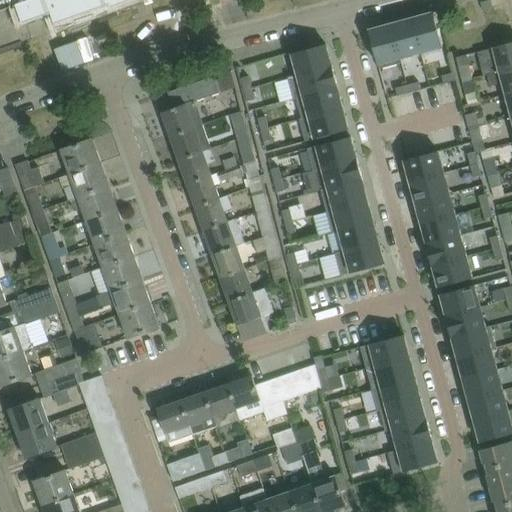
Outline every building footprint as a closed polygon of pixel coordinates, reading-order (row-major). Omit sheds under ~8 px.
[(0,0),(0,49),(31,38),(24,18),(50,9),(55,22),(117,0),(0,0)] [(430,16),(409,21),(418,56),(440,50),(430,16)] [(409,21),(388,27),(397,61),(418,56),(409,21)] [(388,27),(366,32),(376,72),(398,66),(397,61),(388,27)] [(511,41),(492,47),(496,61),(492,62),(495,72),(511,67),(511,41)] [(293,55),(299,77),(333,68),(327,46),(293,55)] [(471,78),(467,64),(457,67),(461,80),(471,78)] [(511,92),(511,67),(495,72),(486,75),(489,86),(501,83),(504,94),(511,92)] [(333,68),(299,77),(304,98),(339,89),(333,68)] [(202,124),(194,100),(219,91),(213,75),(167,92),(173,107),(161,112),(170,136),(202,124)] [(249,77),(240,80),(244,92),(252,89),(249,77)] [(475,92),(471,78),(461,80),(465,94),(475,92)] [(439,87),(437,79),(425,82),(427,90),(439,87)] [(418,92),(416,84),(404,87),(406,95),(418,92)] [(406,95),(404,87),(392,90),(394,99),(406,95)] [(252,89),(244,92),(247,104),(255,101),(252,89)] [(339,89),(304,98),(310,119),(344,109),(339,89)] [(310,119),(316,140),(350,131),(344,109),(310,119)] [(247,135),(241,111),(230,114),(237,137),(247,135)] [(474,112),(464,114),(468,128),(478,126),(474,112)] [(259,119),(251,122),(254,134),(262,131),(259,119)] [(210,147),(202,124),(170,136),(178,158),(210,147)] [(489,138),(485,124),(478,126),(468,128),(471,142),(481,140),(489,138)] [(262,131),(254,134),(257,145),(266,143),(262,131)] [(253,159),(247,135),(237,137),(243,162),(253,159)] [(100,162),(92,138),(60,149),(69,173),(100,162)] [(318,147),(323,169),(358,160),(352,138),(318,147)] [(469,143),(461,145),(464,158),(473,156),(469,143)] [(215,160),(210,147),(178,158),(186,182),(210,173),(207,163),(215,160)] [(400,162),(406,183),(441,174),(435,152),(400,162)] [(221,159),(225,168),(237,164),(233,155),(221,159)] [(482,160),(486,174),(496,171),(492,157),(482,160)] [(260,183),(253,159),(243,162),(249,186),(260,183)] [(358,160),(323,169),(329,190),(364,180),(358,160)] [(30,169),(27,161),(16,165),(24,189),(34,186),(44,182),(38,166),(30,169)] [(108,185),(100,162),(69,173),(73,185),(64,189),(68,200),(70,199),(77,196),(108,185)] [(240,163),(217,171),(220,179),(235,174),(237,177),(244,175),(242,171),(240,163)] [(475,165),(467,167),(470,180),(478,177),(475,165)] [(8,168),(0,170),(0,183),(4,196),(16,191),(8,168)] [(273,169),(265,172),(268,184),(276,181),(273,169)] [(499,185),(496,171),(486,174),(489,188),(499,185)] [(219,197),(210,173),(186,182),(195,206),(219,197)] [(447,195),(441,174),(406,183),(412,204),(447,195)] [(364,180),(329,190),(335,211),(369,201),(364,180)] [(276,181),(268,184),(271,196),(279,193),(276,181)] [(266,208),(260,183),(249,186),(256,211),(266,208)] [(117,209),(108,185),(77,196),(70,199),(74,210),(81,208),(86,220),(117,209)] [(42,209),(34,186),(24,189),(32,213),(42,209)] [(227,221),(223,210),(232,207),(227,194),(219,197),(195,206),(203,230),(227,221)] [(452,216),(447,195),(412,204),(418,225),(452,216)] [(483,195),(475,197),(478,209),(486,207),(483,195)] [(369,201),(335,211),(340,231),(375,222),(369,201)] [(486,207),(478,209),(481,221),(490,219),(486,207)] [(272,232),(266,208),(256,211),(262,235),(272,232)] [(50,233),(42,209),(32,213),(41,236),(50,233)] [(125,233),(117,209),(86,220),(94,243),(125,233)] [(284,211),(276,213),(279,225),(287,223),(284,211)] [(507,212),(497,214),(500,228),(510,226),(507,212)] [(458,237),(452,216),(418,225),(423,246),(458,237)] [(0,237),(14,233),(9,221),(0,224),(0,237)] [(236,244),(227,221),(203,230),(212,253),(236,244)] [(375,222),(340,231),(346,252),(381,243),(375,222)] [(287,223),(279,225),(283,237),(291,235),(287,223)] [(511,240),(511,232),(510,226),(500,228),(504,242),(511,240)] [(279,257),(272,232),(262,235),(268,259),(279,257)] [(0,251),(18,245),(14,233),(0,237),(0,251)] [(59,256),(50,233),(41,236),(49,259),(59,256)] [(134,256),(125,233),(94,243),(102,266),(134,256)] [(494,236),(486,239),(490,251),(498,248),(494,236)] [(464,258),(458,237),(423,246),(429,267),(464,258)] [(336,255),(342,277),(387,265),(381,243),(346,252),(336,255)] [(244,268),(236,244),(212,253),(220,277),(244,268)] [(498,248),(490,251),(493,263),(501,260),(498,248)] [(295,253),(287,255),(291,267),(299,265),(295,253)] [(65,273),(59,256),(49,259),(55,277),(65,273)] [(142,280),(134,256),(102,266),(111,291),(142,280)] [(285,281),(279,257),(268,259),(275,283),(285,281)] [(429,267),(435,289),(469,279),(464,258),(429,267)] [(299,265),(291,267),(294,279),(302,277),(299,265)] [(252,291),(244,268),(220,277),(228,300),(252,291)] [(76,303),(67,280),(58,283),(66,307),(76,303)] [(151,303),(142,280),(111,291),(99,295),(103,306),(115,302),(119,314),(151,303)] [(437,296),(443,317),(477,308),(471,286),(437,296)] [(15,313),(54,299),(50,287),(10,301),(15,313)] [(272,311),(264,287),(252,291),(228,300),(237,324),(238,324),(244,339),(269,330),(264,314),(272,311)] [(508,287),(500,289),(503,301),(511,299),(508,287)] [(23,324),(59,311),(54,299),(15,313),(5,317),(9,328),(0,331),(0,357),(23,350),(31,347),(23,324)] [(511,301),(511,299),(503,301),(506,313),(511,311),(511,301)] [(84,327),(76,303),(66,307),(74,330),(84,327)] [(159,326),(151,303),(119,314),(127,337),(159,326)] [(483,329),(477,308),(443,317),(448,338),(483,329)] [(92,350),(84,327),(74,330),(82,353),(92,350)] [(60,329),(40,334),(45,354),(65,349),(60,329)] [(489,350),(483,329),(448,338),(454,359),(489,350)] [(367,368),(376,365),(411,356),(405,334),(361,346),(367,368)] [(0,385),(31,374),(23,350),(0,357),(0,385)] [(494,371),(489,350),(454,359),(460,380),(494,371)] [(411,356),(376,365),(382,386),(417,377),(411,356)] [(40,385),(81,370),(76,358),(36,372),(40,385)] [(318,381),(317,378),(315,369),(313,363),(300,368),(309,391),(319,388),(318,381)] [(323,367),(315,369),(317,378),(318,381),(326,379),(323,367)] [(309,391),(300,368),(289,372),(297,396),(309,391)] [(44,397),(80,384),(79,383),(84,381),(81,370),(40,385),(44,397)] [(500,392),(494,371),(460,380),(465,401),(500,392)] [(297,396),(289,372),(277,376),(286,400),(297,396)] [(83,395),(106,386),(102,375),(84,381),(79,383),(80,384),(83,395)] [(264,407),(255,384),(252,375),(228,383),(240,417),(264,409),(269,421),(287,414),(282,401),(275,404),(264,407)] [(286,400),(277,376),(266,380),(275,404),(282,401),(286,400)] [(417,377),(382,386),(388,407),(422,398),(417,377)] [(326,379),(318,381),(319,388),(321,393),(329,391),(326,379)] [(275,404),(266,380),(255,384),(264,407),(275,404)] [(240,417),(228,383),(204,392),(216,424),(216,426),(240,417)] [(87,406),(110,398),(106,386),(83,395),(87,406)] [(216,424),(204,392),(180,400),(192,432),(216,424)] [(500,392),(465,401),(471,422),(506,412),(500,392)] [(48,422),(40,398),(8,410),(17,433),(48,422)] [(91,417),(114,409),(110,398),(87,406),(91,417)] [(422,398),(388,407),(393,428),(428,419),(422,398)] [(192,432),(180,400),(157,409),(168,441),(192,432)] [(342,406),(334,409),(337,421),(345,418),(342,406)] [(95,428),(117,420),(114,409),(91,417),(95,428)] [(471,422),(477,443),(511,434),(511,418),(510,411),(506,412),(471,422)] [(345,418),(337,421),(340,433),(348,430),(345,418)] [(428,419),(393,428),(399,449),(434,440),(428,419)] [(121,431),(117,420),(95,428),(96,431),(99,439),(121,431)] [(56,446),(48,422),(17,433),(25,457),(56,446)] [(278,448),(296,441),(291,426),(272,433),(278,448)] [(101,444),(99,439),(96,431),(61,444),(65,456),(101,444)] [(126,443),(121,431),(99,439),(101,444),(103,451),(126,443)] [(312,437),(297,443),(301,454),(314,449),(316,448),(312,437)] [(252,453),(248,442),(247,438),(237,442),(238,446),(225,451),(229,462),(252,453)] [(399,449),(405,471),(440,461),(434,440),(399,449)] [(511,461),(511,440),(479,449),(484,469),(511,461)] [(107,462),(129,454),(126,443),(103,451),(105,456),(107,462)] [(301,454),(297,443),(282,449),(286,460),(288,467),(304,461),(301,454)] [(105,456),(103,451),(101,444),(65,456),(69,469),(105,456)] [(353,448),(345,450),(348,462),(356,460),(353,448)] [(345,506),(339,487),(334,475),(325,478),(314,449),(301,454),(304,461),(311,483),(321,511),(327,511),(336,509),(339,508),(345,506)] [(215,467),(229,462),(225,451),(212,456),(215,467)] [(205,470),(201,459),(199,453),(167,465),(173,482),(205,470)] [(111,473),(133,465),(129,454),(107,462),(111,473)] [(272,465),(268,454),(252,460),(256,471),(272,465)] [(256,471),(252,460),(237,466),(241,476),(256,471)] [(356,460),(348,462),(352,474),(360,472),(356,460)] [(511,481),(511,461),(484,469),(489,488),(511,481)] [(137,477),(133,465),(111,473),(115,485),(137,477)] [(74,494),(65,470),(33,481),(42,505),(74,494)] [(226,481),(223,470),(206,477),(211,487),(226,481)] [(119,496),(141,488),(137,477),(115,485),(119,496)] [(179,499),(211,487),(206,477),(175,488),(179,499)] [(511,502),(511,481),(489,488),(494,507),(511,502)] [(321,511),(311,483),(288,491),(295,511),(321,511)] [(123,507),(145,499),(141,488),(119,496),(122,504),(123,507)] [(270,511),(266,499),(262,488),(240,496),(243,507),(245,511),(270,511)] [(295,511),(288,491),(266,499),(270,511),(295,511)] [(80,511),(74,494),(42,505),(44,511),(80,511)] [(145,511),(149,511),(145,499),(123,507),(124,511),(145,511)] [(511,511),(511,502),(494,507),(495,511),(511,511)]
